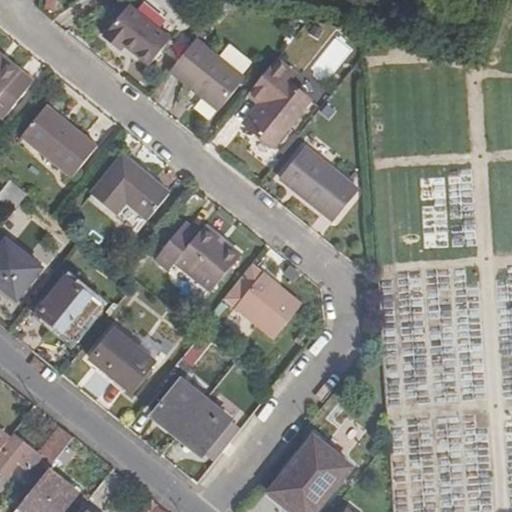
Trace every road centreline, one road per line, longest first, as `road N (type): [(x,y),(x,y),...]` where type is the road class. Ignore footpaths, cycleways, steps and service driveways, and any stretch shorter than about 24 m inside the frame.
road 1 (residential): [(205,511),(348,337),(343,284),(24,20),(13,0)]
road 2 (residential): [(0,352),(196,511)]
